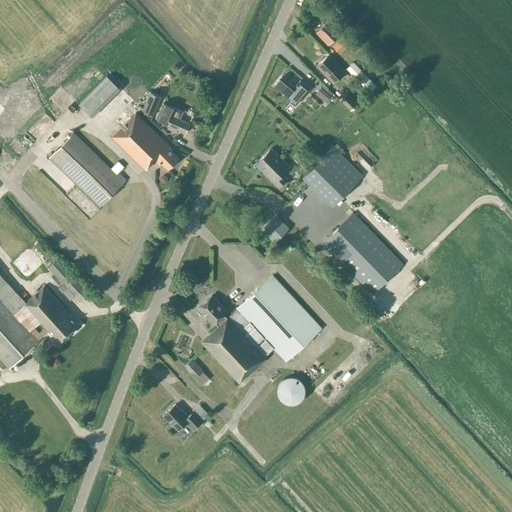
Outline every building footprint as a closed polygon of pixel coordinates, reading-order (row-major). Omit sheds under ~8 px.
[(350,42),(343,35),(328,20),(316,32),(328,44),(330,42),(340,52),(350,42)] [(345,72),(329,54),(316,66),(333,83),(345,72)] [(353,61),(347,68),(369,91),(376,84),(353,61)] [(106,75),(78,104),(79,105),(91,117),(119,88),(106,75)] [(294,86),(282,76),(273,86),(295,104),(310,87),(300,79),(294,86)] [(330,95),(321,88),(315,94),(325,101),(330,95)] [(150,92),(142,111),(153,115),(161,96),(150,92)] [(346,92),(340,99),(351,110),(357,103),(346,92)] [(54,93),(48,99),(60,109),(65,104),(54,93)] [(164,103),(157,120),(167,124),(166,126),(167,128),(175,132),(177,132),(178,129),(185,133),(190,123),(180,119),(184,110),(176,107),(175,108),(164,103)] [(168,169),(179,158),(169,148),(170,147),(136,113),(112,137),(144,168),(151,161),(152,162),(154,160),(159,165),(161,163),(168,169)] [(337,121),(331,124),(335,132),(341,129),(337,121)] [(49,158),(100,207),(126,180),(119,173),(117,174),(124,166),(118,161),(111,168),(74,132),(49,158)] [(28,152),(32,147),(22,140),(18,145),(28,152)] [(363,175),(334,146),(303,177),(332,206),(363,175)] [(262,170),(261,170),(279,187),(288,178),(283,173),(289,166),(271,148),(260,160),(266,166),(262,170)] [(183,161),(175,166),(178,172),(187,167),(183,161)] [(82,194),(73,203),(90,219),(99,210),(82,194)] [(323,242),(372,293),(403,264),(354,212),(323,242)] [(276,213),(261,228),(276,242),(291,227),(276,213)] [(252,268),(258,264),(249,250),(243,253),(252,268)] [(15,259),(21,268),(25,265),(29,271),(38,265),(28,251),(15,259)] [(78,300),(88,291),(59,258),(49,267),(64,284),(60,287),(71,300),(75,297),(78,300)] [(27,301),(0,271),(0,357),(9,367),(39,340),(48,331),(58,342),(78,324),(44,286),(27,301)] [(322,328),(273,275),(226,318),(223,314),(226,312),(211,295),(198,308),(213,324),(215,322),(218,326),(201,342),(239,382),(246,375),(247,375),(266,358),(264,356),(273,348),(286,361),(322,328)] [(437,289),(444,298),(459,286),(453,277),(437,289)] [(426,302),(421,306),(439,328),(451,318),(427,289),(420,294),(426,302)] [(451,306),(455,311),(461,306),(458,301),(451,306)] [(199,370),(200,369),(191,359),(184,365),(193,375),(193,376),(205,390),(212,384),(199,370)] [(323,385),(319,389),(327,397),(332,393),(323,385)] [(188,416),(184,412),(183,413),(175,404),(163,415),(172,425),(173,424),(178,430),(186,423),(192,430),(202,420),(209,414),(200,405),(193,411),(188,416)] [(19,405),(16,408),(22,416),(26,412),(19,405)] [(254,457),(258,453),(244,438),(240,442),(254,457)]
